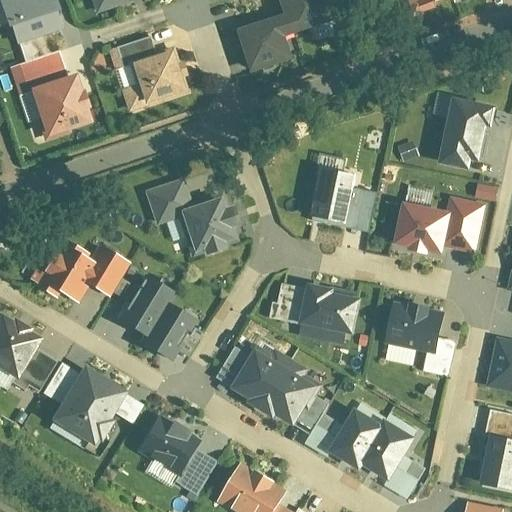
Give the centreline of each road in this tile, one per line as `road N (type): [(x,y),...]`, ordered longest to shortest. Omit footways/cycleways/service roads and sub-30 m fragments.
road 1 (residential): [(511,31),(233,122)]
road 2 (residential): [(233,122),(0,200)]
road 3 (residential): [(186,391),(384,511)]
road 4 (residential): [(440,511),(483,292)]
road 5 (residential): [(483,292),(272,246)]
road 6 (residential): [(186,391),(6,289)]
road 7 (residential): [(272,246),(186,391)]
road 8 (residential): [(272,246),(233,122)]
